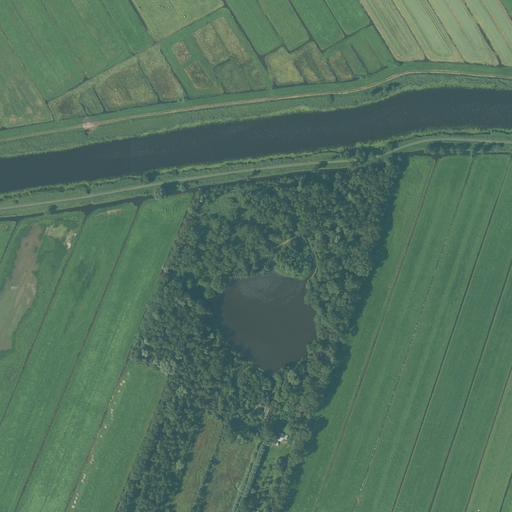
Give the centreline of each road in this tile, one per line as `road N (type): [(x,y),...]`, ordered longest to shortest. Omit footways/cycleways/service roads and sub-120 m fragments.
road 1 (track): [(511,73),(411,67),(370,82),(0,139)]
road 2 (track): [(266,79),(288,57),(309,49),(319,58),(369,32),(393,74)]
